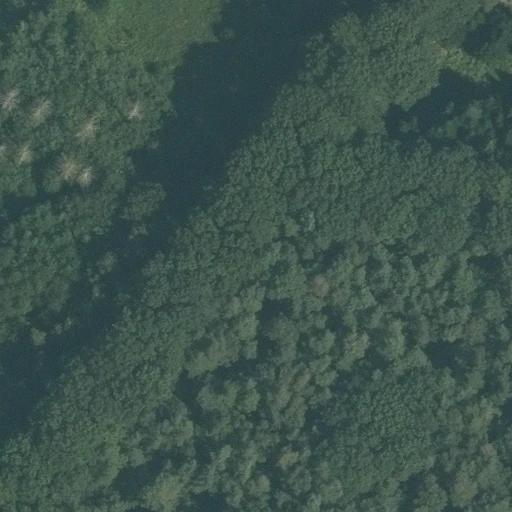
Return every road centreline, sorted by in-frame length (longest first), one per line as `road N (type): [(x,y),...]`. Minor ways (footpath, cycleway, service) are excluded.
road 1 (track): [(200,186),(0,470)]
road 2 (track): [(345,0),(200,186)]
